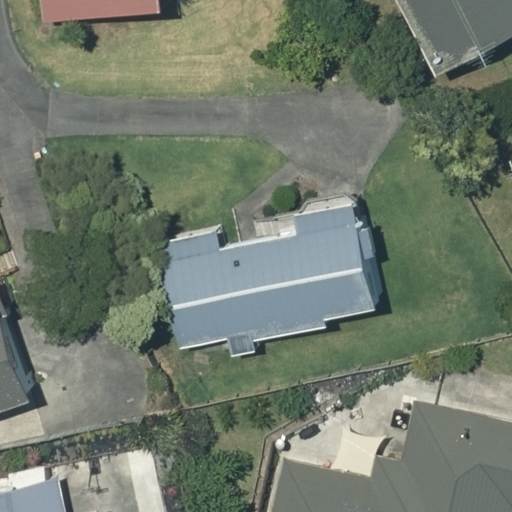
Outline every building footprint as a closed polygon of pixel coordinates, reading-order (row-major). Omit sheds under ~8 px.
[(62,0),(64,12),(148,0),(62,0)] [(511,0),(426,0),(465,66),(511,39),(511,0)] [(319,205),(323,221),(238,240),(234,221),(173,235),(198,340),(246,329),(251,347),(275,342),(273,331),(352,315),(351,307),(405,295),(383,191),(319,205)] [(0,407),(60,387),(17,272),(5,277),(0,263),(0,407)] [(287,511),(511,511),(511,410),(431,392),(417,454),(390,448),(385,471),(300,454),(287,511)] [(81,511),(72,471),(0,487),(0,511),(81,511)]
